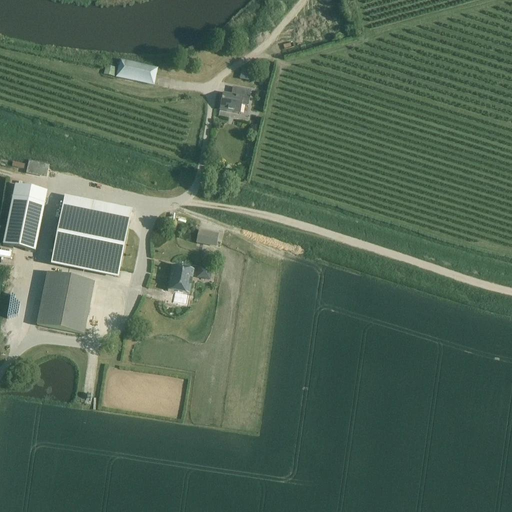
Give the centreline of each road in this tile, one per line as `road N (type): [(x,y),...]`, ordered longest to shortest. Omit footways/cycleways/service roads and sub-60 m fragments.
road 1 (residential): [(0,374),(29,344),(94,340),(119,328),(138,288),(149,218),(198,183),(214,87)]
road 2 (track): [(511,293),(291,222),(181,200)]
road 3 (track): [(303,0),(214,87),(163,82)]
